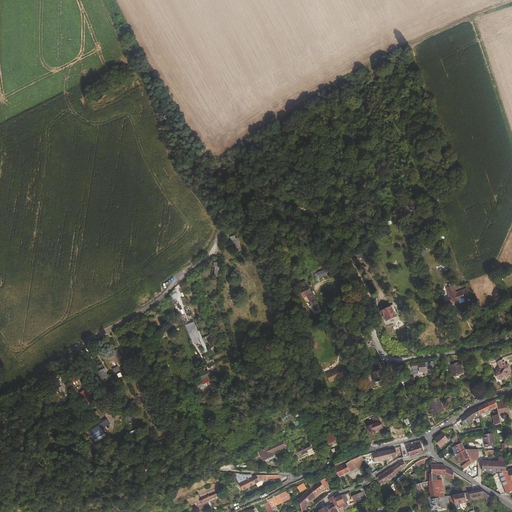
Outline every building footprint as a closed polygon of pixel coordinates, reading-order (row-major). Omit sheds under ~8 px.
[(361,250),(355,255),(358,259),(364,255),(361,250)] [(325,270),(318,273),(320,278),(327,275),(325,270)] [(304,281),(299,284),(309,303),(314,300),(304,281)] [(174,304),(177,303),(174,298),(179,296),(177,293),(170,296),(174,304)] [(181,298),(185,297),(183,294),(175,298),(177,303),(182,300),(181,298)] [(417,301),(407,305),(409,309),(418,305),(417,301)] [(390,307),(381,311),(384,316),(382,317),(385,322),(397,316),(395,311),(392,312),(390,307)] [(197,338),(200,336),(194,321),(185,325),(192,342),(198,340),(197,338)] [(201,338),(205,352),(209,351),(209,353),(214,352),(209,335),(201,338)] [(112,367),(124,362),(117,348),(106,354),(112,367)] [(506,367),(503,358),(492,363),(496,371),(493,372),(496,378),(501,376),(502,377),(502,378),(504,378),(510,370),(511,369),(510,368),(509,367),(508,366),(506,367)] [(424,362),(410,364),(411,369),(417,368),(418,373),(425,372),(424,362)] [(458,365),(450,368),(454,377),(462,374),(458,365)] [(104,368),(98,371),(102,378),(108,374),(104,368)] [(382,369),(372,372),(375,382),(386,379),(382,369)] [(344,374),(329,381),(334,391),(349,383),(344,374)] [(66,402),(79,393),(72,382),(59,391),(66,402)] [(435,398),(427,401),(432,413),(442,409),(439,401),(436,402),(435,398)] [(472,409),(460,418),(462,425),(476,416),(483,412),(490,409),(496,407),(495,398),(486,402),(472,409)] [(498,405),(501,413),(508,411),(504,402),(498,405)] [(428,409),(423,412),(426,419),(431,416),(428,409)] [(493,424),(491,415),(490,409),(483,412),(486,426),(493,424)] [(381,428),(378,419),(382,417),(380,413),(371,416),(374,424),(367,427),(369,433),(374,432),(374,431),(381,428)] [(491,415),(493,424),(499,422),(498,413),(491,415)] [(102,429),(111,423),(108,418),(88,430),(94,439),(104,433),(102,429)] [(406,429),(405,425),(393,431),(396,438),(409,435),(406,429)] [(434,437),(434,441),(438,447),(444,443),(442,440),(446,437),(442,432),(434,437)] [(330,433),(323,437),(326,441),(333,438),(330,433)] [(491,433),(482,434),(482,446),(492,446),(491,433)] [(279,440),(257,451),(261,459),(270,455),(268,452),(281,445),(279,440)] [(468,457),(464,449),(463,449),(460,442),(453,445),(457,452),(456,453),(460,461),(468,457)] [(425,450),(423,443),(406,447),(407,449),(409,455),(425,450)] [(303,446),(294,450),(296,454),(299,452),(300,454),(306,452),(303,446)] [(469,460),(470,463),(477,458),(476,448),(464,449),(468,457),(469,460)] [(385,459),(383,451),(374,453),(375,461),(379,460),(379,461),(385,459)] [(349,460),(354,468),(365,462),(360,455),(349,460)] [(504,463),(503,456),(499,456),(499,462),(483,461),(481,461),(481,469),(497,470),(505,470),(504,463)] [(354,468),(349,460),(341,465),(334,468),(338,475),(354,468)] [(470,463),(469,460),(461,466),(463,468),(470,463)] [(405,465),(403,461),(399,463),(398,462),(390,467),(395,474),(405,465)] [(430,472),(440,473),(442,473),(444,475),(452,478),(452,472),(444,467),(442,465),(441,465),(430,464),(430,472)] [(388,480),(395,474),(390,467),(376,477),(380,484),(388,480)] [(505,470),(497,470),(505,492),(511,489),(511,486),(510,481),(506,470),(505,470)] [(430,495),(430,498),(443,496),(440,473),(430,472),(429,472),(429,480),(428,487),(430,495)] [(260,480),(265,478),(265,474),(256,474),(251,477),(250,477),(253,484),(255,483),(260,480)] [(241,490),(253,484),(250,477),(237,483),(241,490)] [(325,477),(320,480),(324,487),(325,490),(331,487),(325,477)] [(320,480),(311,487),(310,487),(297,498),(300,507),(314,495),(324,487),(320,480)] [(214,490),(199,496),(202,503),(217,496),(214,490)] [(468,491),(470,498),(483,495),(486,503),(494,499),(480,490),(473,491),(468,491)] [(267,499),(272,506),(289,497),(286,491),(267,499)] [(363,491),(351,495),(353,502),(366,498),(363,491)] [(453,498),(454,504),(459,503),(465,502),(463,492),(452,494),(453,498)] [(343,501),(340,495),(334,497),(335,500),(337,504),(342,502),(343,501)] [(449,503),(447,495),(443,496),(430,498),(431,503),(429,503),(431,510),(445,507),(445,503),(449,503)] [(264,505),(267,511),(273,511),(270,507),(267,501),(259,504),(260,507),(264,505)]
